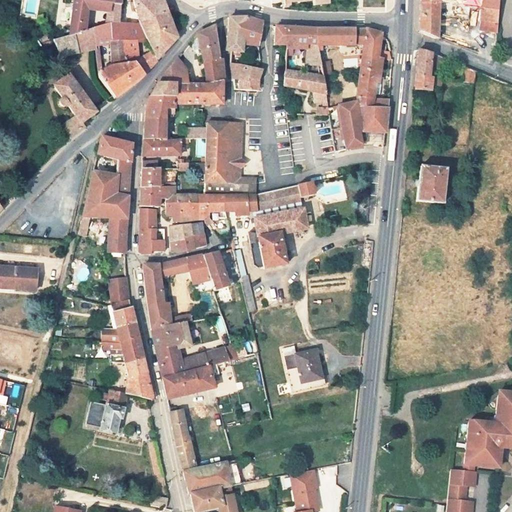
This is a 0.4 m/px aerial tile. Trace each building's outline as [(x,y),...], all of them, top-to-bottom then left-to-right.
[(74,0),(70,37),(87,31),(89,9),(106,10),(105,25),(114,25),(118,25),(120,0),(74,0)] [(161,0),(134,0),(142,20),(148,35),(150,39),(153,48),(157,57),(175,34),(161,0)] [(283,0),(284,8),(290,8),(290,4),(316,1),(318,6),(332,4),(331,0),(283,0)] [(492,44),(493,0),(417,0),(416,34),(437,42),(437,39),(439,1),(474,14),(475,34),(479,34),(479,44),(492,44)] [(242,39),(258,39),(261,20),(262,19),(245,13),(228,14),(230,29),(227,47),(232,47),(244,49),(242,39)] [(142,20),(127,25),(130,36),(117,38),(124,55),(136,57),(142,74),(157,57),(153,48),(143,52),(139,39),(148,35),(142,20)] [(287,26),(276,23),(276,41),(276,42),(288,41),(287,26)] [(93,29),(95,41),(110,39),(113,63),(99,68),(100,73),(116,95),(134,81),(139,77),(142,74),(136,57),(124,55),(117,38),(114,25),(105,25),(93,29)] [(114,25),(117,38),(130,36),(127,25),(118,25),(114,25)] [(307,45),(308,73),(323,77),(323,73),(321,59),(319,46),(317,30),(299,28),(294,27),(287,26),(288,41),(288,55),(294,55),(294,51),(292,51),(292,45),(307,45)] [(195,36),(195,37),(211,82),(223,82),(224,82),(223,58),(220,58),(212,28),(195,36)] [(64,53),(95,44),(95,41),(93,29),(87,31),(70,37),(54,42),(48,39),(40,42),(49,56),(64,53)] [(362,48),(362,32),(317,30),(319,46),(362,48)] [(366,32),(362,32),(362,48),(375,48),(378,33),(370,32),(366,32)] [(244,49),(262,51),(258,39),(242,39),(244,49)] [(375,48),(362,48),(360,60),(372,61),(375,48)] [(429,71),(445,75),(446,58),(432,52),(417,49),(414,88),(429,89),(429,71)] [(331,58),(321,59),(323,73),(333,72),(331,58)] [(187,68),(176,60),(158,82),(173,82),(188,82),(187,68)] [(248,74),(261,72),(262,62),(233,60),(234,75),(248,74)] [(377,61),(372,61),(360,60),(356,102),(387,105),(389,88),(383,87),(382,95),(374,93),(377,61)] [(327,103),(323,77),(308,73),(289,69),(290,89),(315,93),(316,103),(327,103)] [(83,120),(94,111),(65,76),(48,85),(56,96),(56,97),(56,98),(56,100),(56,101),(56,102),(57,103),(57,104),(59,104),(60,104),(61,104),(63,104),(69,112),(56,120),(70,135),(85,124),(83,120)] [(150,99),(174,97),(173,82),(158,82),(152,95),(150,99)] [(223,102),(223,82),(211,82),(188,82),(173,82),(174,97),(175,104),(202,103),(223,102)] [(146,110),(144,138),(164,138),(163,120),(168,120),(167,109),(175,109),(175,104),(174,97),(150,99),(146,110)] [(387,105),(356,102),(356,104),(359,124),(361,144),(361,146),(361,148),(384,145),(387,105)] [(337,106),(343,150),(360,148),(361,148),(361,146),(361,144),(359,124),(356,104),(337,106)] [(206,160),(205,182),(204,196),(214,195),(228,195),(253,194),(254,179),(239,178),(240,168),(245,163),(241,157),(244,124),(231,123),(224,122),(208,122),(207,138),(206,160)] [(110,250),(127,250),(128,231),(129,217),(130,198),(132,168),(133,155),(133,142),(102,133),(98,150),(121,155),(118,172),(95,167),(83,214),(109,220),(110,250)] [(179,155),(180,138),(176,138),(164,138),(144,138),(143,156),(179,155)] [(179,172),(187,172),(186,162),(179,163),(179,170),(179,172)] [(417,200),(442,202),(446,168),(420,165),(417,200)] [(162,190),(161,170),(143,171),(142,190),(162,190)] [(34,194),(79,204),(81,194),(43,185),(34,194)] [(179,190),(171,189),(162,190),(142,190),(142,205),(161,204),(161,199),(168,198),(169,211),(173,210),(174,215),(178,215),(178,219),(184,219),(180,196),(179,190)] [(297,197),(299,205),(310,201),(307,190),(296,193),(297,197)] [(300,214),(299,205),(297,197),(296,193),(295,193),(265,194),(261,194),(258,194),(260,213),(250,216),(251,223),(300,214)] [(228,195),(230,218),(239,215),(241,220),(250,216),(260,213),(258,194),(253,194),(228,195)] [(218,226),(223,222),(214,195),(204,196),(199,196),(203,217),(210,216),(216,220),(218,226)] [(228,195),(214,195),(223,222),(225,220),(230,220),(230,218),(228,195)] [(180,196),(184,219),(194,218),(191,196),(180,196)] [(194,218),(203,217),(199,196),(191,196),(194,218)] [(145,250),(153,250),(153,238),(158,238),(158,227),(157,206),(141,206),(140,245),(140,248),(141,248),(142,249),(143,250),(144,250),(145,250)] [(257,259),(281,255),(278,240),(304,235),(300,214),(251,223),(254,235),(255,244),(246,246),(249,262),(258,260),(257,259)] [(174,235),(195,233),(195,232),(194,220),(174,221),(174,235)] [(195,232),(195,233),(196,246),(206,244),(206,232),(195,232)] [(180,249),(196,246),(195,233),(174,235),(175,245),(178,245),(180,249)] [(245,237),(246,246),(255,244),(254,235),(245,237)] [(219,248),(205,251),(212,277),(215,287),(229,283),(219,248)] [(185,311),(181,311),(171,313),(169,299),(165,300),(162,273),(189,268),(191,281),(212,277),(205,251),(172,258),(165,260),(159,260),(145,262),(149,301),(151,315),(154,331),(183,323),(187,322),(194,321),(192,309),(185,311)] [(259,272),(260,274),(283,270),(281,255),(257,259),(258,260),(249,262),(251,270),(252,271),(252,272),(253,272),(254,273),(259,272)] [(0,263),(0,281),(16,284),(16,288),(36,290),(39,268),(0,263)] [(112,278),(114,302),(132,299),(131,289),(130,277),(112,278)] [(249,278),(240,279),(246,308),(255,306),(249,278)] [(114,303),(115,311),(133,307),(133,305),(132,302),(132,299),(114,303)] [(118,327),(137,323),(133,307),(115,311),(118,327)] [(211,362),(233,357),(230,343),(182,356),(180,348),(192,344),(187,322),(183,323),(154,331),(155,337),(156,342),(163,375),(211,362)] [(121,340),(140,336),(137,323),(118,327),(117,327),(105,326),(104,339),(120,340),(121,340)] [(111,359),(113,359),(127,360),(144,356),(140,336),(121,340),(120,340),(104,339),(103,339),(102,342),(106,342),(105,346),(112,346),(111,359)] [(278,348),(288,392),(305,388),(303,381),(318,378),(311,350),(291,354),(290,346),(278,348)] [(126,393),(129,393),(150,398),(154,399),(144,356),(127,360),(113,359),(112,364),(116,365),(116,370),(130,370),(131,377),(129,377),(126,393)] [(166,389),(197,382),(198,386),(217,382),(211,362),(163,375),(166,389)] [(303,381),(305,388),(321,384),(319,377),(318,378),(303,381)] [(167,393),(198,386),(197,382),(166,389),(167,393)] [(103,424),(115,428),(120,414),(123,415),(129,393),(126,393),(115,390),(112,401),(111,407),(108,405),(97,398),(91,420),(103,423),(103,424)] [(477,465),(502,468),(503,452),(509,448),(511,448),(511,392),(502,392),(498,424),(472,421),(468,464),(477,465)] [(194,440),(192,441),(183,402),(176,404),(170,405),(173,421),(176,431),(180,447),(184,462),(185,471),(201,468),(194,440)] [(194,493),(234,485),(244,483),(238,460),(237,460),(229,462),(201,468),(185,471),(188,482),(191,494),(194,493)] [(313,469),(288,475),(294,511),(318,511),(313,490),(317,489),(313,469)] [(454,469),(449,511),(463,511),(468,471),(467,471),(454,469)] [(478,487),(480,472),(477,472),(468,471),(463,511),(475,511),(477,502),(468,501),(470,486),(478,487)] [(223,511),(240,511),(234,485),(194,493),(198,510),(222,506),(223,511)] [(155,495),(152,506),(167,509),(169,498),(155,495)]
